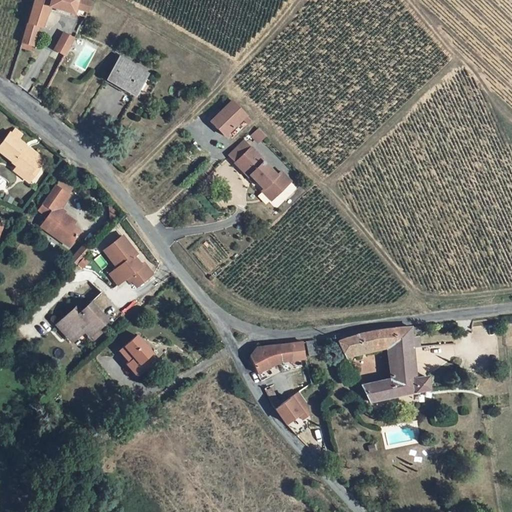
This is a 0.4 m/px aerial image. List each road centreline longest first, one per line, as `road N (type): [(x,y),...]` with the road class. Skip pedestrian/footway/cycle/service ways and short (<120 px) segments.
road 1 (residential): [(230,335),(119,187),(0,82)]
road 2 (unclassified): [(511,306),(230,335)]
road 3 (track): [(119,187),(298,0)]
road 4 (unclassified): [(360,511),(273,421),(230,335)]
